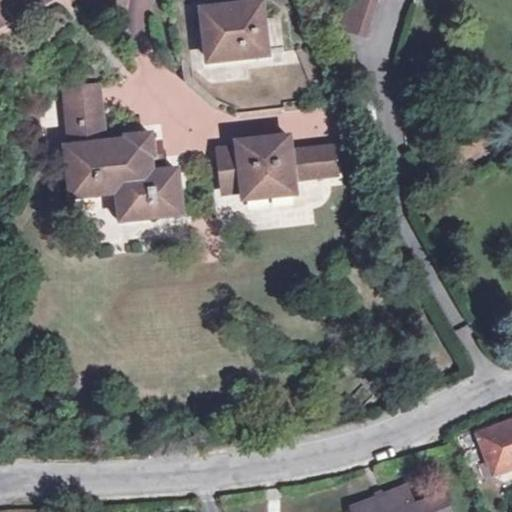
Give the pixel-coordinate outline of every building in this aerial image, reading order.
[(0,0),(0,35),(7,34),(31,18),(57,0),(0,0)] [(332,0),(325,24),(357,34),(368,0),(332,0)] [(202,11),(208,62),(267,55),(260,4),(246,5),(231,7),(202,11)] [(98,87),(65,92),(68,113),(101,109),(98,87)] [(101,109),(68,113),(73,147),(65,147),(70,184),(72,199),(118,193),(122,221),(182,213),(176,170),(153,174),(152,168),(150,156),(153,155),(152,144),(150,133),(127,136),(127,141),(106,144),(101,109)] [(238,148),(218,150),(223,187),(242,184),(242,191),(243,193),(294,187),(293,178),(315,175),(312,149),(290,152),(287,136),(237,142),(238,148)] [(153,155),(150,156),(152,168),(162,166),(159,143),(152,144),(153,155)] [(331,147),(312,149),(315,175),(334,173),(331,147)] [(70,184),(52,187),(55,213),(73,210),(72,199),(70,184)] [(294,187),(243,193),(243,198),(295,193),(294,187)] [(214,218),(197,220),(201,256),(217,254),(214,218)] [(500,426),(498,420),(473,430),(475,436),(478,434),(495,428),(500,426)] [(473,430),(457,436),(468,464),(487,457),(494,474),(511,467),(511,427),(497,433),(495,428),(478,434),(475,436),(473,430)] [(352,510),(352,511),(447,511),(442,498),(413,509),(406,489),(352,510)]
